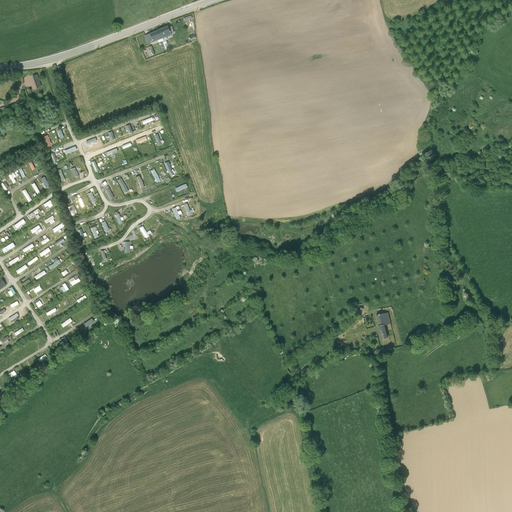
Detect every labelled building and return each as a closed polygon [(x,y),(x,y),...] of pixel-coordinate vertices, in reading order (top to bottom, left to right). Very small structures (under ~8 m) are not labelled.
[(171,26),(160,31),(163,38),(174,34),(171,26)] [(160,31),(146,36),(149,44),(163,38),(160,31)] [(152,46),(146,48),(150,56),(156,54),(152,46)] [(160,134),(156,135),(160,146),(164,144),(160,134)] [(49,147),(54,145),(49,135),(45,136),(49,147)] [(88,142),(90,146),(101,142),(99,137),(88,142)] [(68,154),(79,150),(78,146),(66,150),(68,154)] [(110,156),(120,152),(118,148),(108,152),(110,156)] [(97,173),(101,171),(97,161),(93,162),(97,173)] [(171,175),(175,173),(171,161),(166,163),(171,175)] [(157,169),(152,171),(157,182),(161,180),(157,169)] [(46,189),(52,186),(47,177),(43,179),(45,184),(44,185),(46,189)] [(124,178),(119,180),(125,192),(130,190),(124,178)] [(7,192),(11,188),(6,182),(2,186),(7,192)] [(177,191),(188,187),(187,183),(176,187),(177,191)] [(110,187),(106,189),(111,199),(115,197),(110,187)] [(30,201),(33,199),(27,189),(23,192),(30,201)] [(46,207),(49,205),(50,208),(54,205),(51,199),(44,204),(46,207)] [(68,206),(72,215),(78,212),(74,204),(68,206)] [(29,214),(31,217),(41,211),(39,208),(29,214)] [(15,225),(17,228),(26,222),(24,218),(15,225)] [(56,225),(61,234),(64,232),(59,223),(56,225)] [(34,235),(43,231),(40,225),(32,229),(34,235)] [(153,233),(151,229),(147,231),(144,225),(140,227),(146,237),(153,233)] [(58,246),(66,241),(64,237),(56,242),(58,246)] [(32,246),(26,248),(29,254),(34,251),(32,246)] [(50,247),(40,252),(42,256),(51,251),(50,247)] [(17,256),(8,262),(10,266),(20,259),(17,256)] [(60,259),(50,265),(52,269),(62,262),(60,259)] [(17,273),(27,267),(24,264),(15,270),(17,273)] [(45,269),(35,276),(38,279),(47,273),(45,269)] [(31,274),(26,277),(30,283),(35,280),(31,274)] [(80,278),(76,279),(75,277),(70,279),(72,285),(82,281),(80,278)] [(48,278),(43,281),(47,287),(52,284),(48,278)] [(66,282),(63,284),(64,286),(61,287),(65,292),(70,288),(66,282)] [(36,293),(43,289),(40,285),(33,290),(36,293)] [(11,289),(6,293),(9,297),(17,292),(13,286),(10,288),(11,289)] [(39,307),(46,302),(43,299),(36,304),(39,307)] [(2,307),(4,313),(7,311),(8,313),(10,312),(7,305),(2,307)] [(52,315),(60,311),(57,306),(49,310),(52,315)] [(383,323),(379,324),(382,338),(388,336),(384,323),(391,322),(388,311),(380,313),(383,323)] [(71,318),(62,325),(65,328),(74,321),(71,318)] [(93,319),(85,323),(86,327),(95,322),(93,319)] [(39,360),(42,364),(49,359),(46,355),(39,360)] [(10,374),(13,379),(18,376),(15,371),(10,374)]
